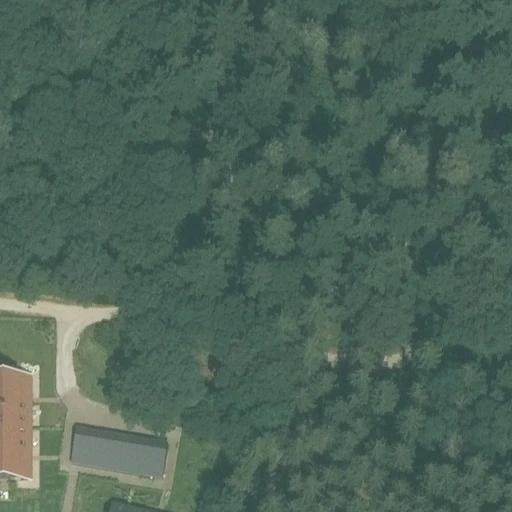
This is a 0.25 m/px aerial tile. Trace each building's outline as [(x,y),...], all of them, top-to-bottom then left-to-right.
[(0,428),(30,428),(30,377),(16,377),(0,377),(0,428)] [(0,428),(0,481),(11,481),(11,479),(30,479),(30,464),(30,444),(30,428),(0,428)] [(73,454),(71,467),(94,471),(96,458),(73,454)] [(96,458),(94,471),(117,474),(119,462),(96,458)] [(119,462),(117,474),(139,478),(142,465),(119,462)] [(142,465),(139,478),(162,482),(164,469),(142,465)]
